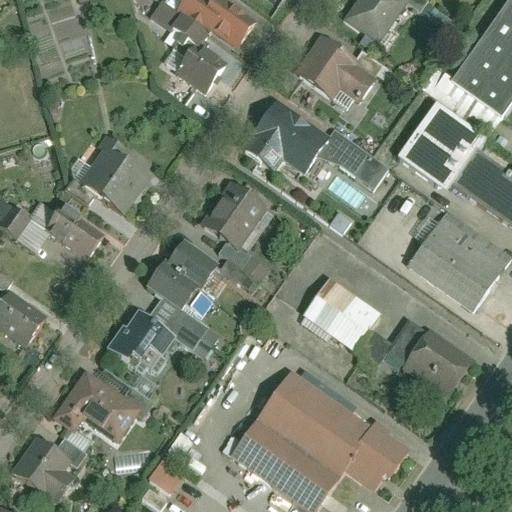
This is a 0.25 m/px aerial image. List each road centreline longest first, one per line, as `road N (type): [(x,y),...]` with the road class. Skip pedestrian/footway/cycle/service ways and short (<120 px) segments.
road 1 (residential): [(312,0),(0,440)]
road 2 (unclassified): [(406,511),(511,363)]
